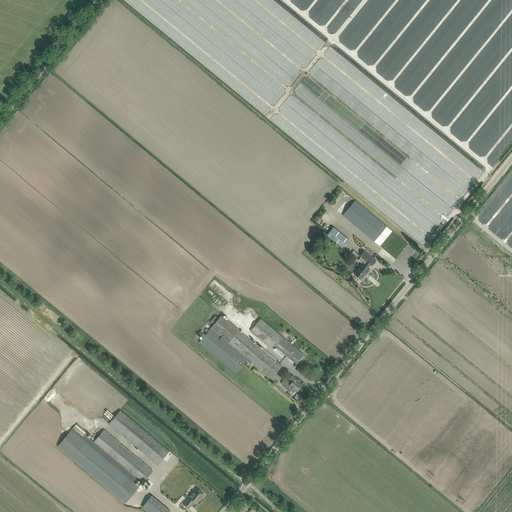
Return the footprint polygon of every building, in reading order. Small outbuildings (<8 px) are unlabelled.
[(355,200),(343,215),(374,241),(387,226),(355,200)] [(327,235),(342,248),(349,240),(334,227),(327,235)] [(363,264),(354,273),(357,276),(361,279),(367,273),(370,269),(368,268),(371,264),(372,266),(377,260),(373,257),(364,250),(360,255),(362,257),(359,260),(363,263),(363,264)] [(276,361),(262,349),(221,316),(219,318),(214,325),(211,328),(209,330),(207,328),(205,330),(207,332),(206,334),(204,332),(204,333),(201,331),(199,333),(202,335),(204,336),(201,339),(199,342),(236,373),(244,363),(247,360),(251,364),(253,363),(268,375),(272,378),(276,382),(281,377),(276,373),(282,366),(278,363),(276,361)] [(304,354),(261,318),(250,331),(273,350),(275,346),(296,364),(304,354)] [(293,388),(297,392),(302,385),(299,382),(300,382),(292,375),(289,379),(289,380),(288,380),(283,386),(290,392),(293,388)] [(169,451),(121,410),(110,423),(158,464),(169,451)] [(68,434),(58,446),(126,503),(139,487),(135,484),(139,479),(94,442),(85,434),(87,431),(77,423),(75,426),(71,430),(69,433),(68,434)] [(104,429),(94,442),(139,479),(143,482),(153,470),(149,467),(104,429)] [(202,498),(205,494),(197,488),(189,497),(190,499),(188,501),(187,500),(184,504),(189,508),(194,502),(196,503),(197,504),(202,498)] [(153,495),(143,507),(149,511),(169,511),(171,510),(153,495)]
